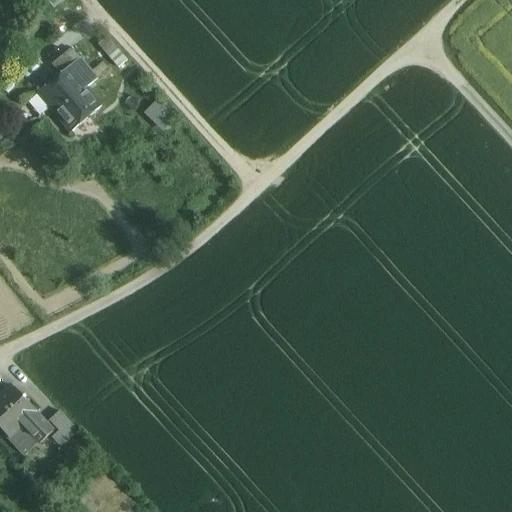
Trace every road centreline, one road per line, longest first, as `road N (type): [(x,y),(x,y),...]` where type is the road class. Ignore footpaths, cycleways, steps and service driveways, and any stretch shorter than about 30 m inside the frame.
road 1 (unclassified): [(421,40),(182,256),(0,355)]
road 2 (track): [(90,0),(257,190)]
road 3 (track): [(465,0),(421,40),(511,137)]
